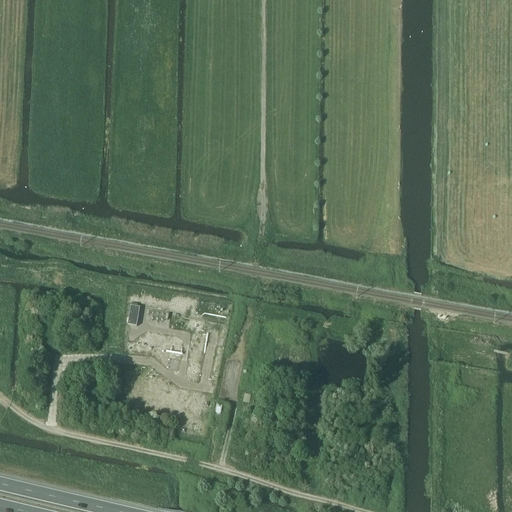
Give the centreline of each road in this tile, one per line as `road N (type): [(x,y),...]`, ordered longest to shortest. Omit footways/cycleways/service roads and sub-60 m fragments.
road 1 (track): [(364,511),(52,430),(0,397)]
road 2 (track): [(254,268),(262,0)]
road 3 (track): [(220,469),(252,277)]
road 4 (track): [(52,430),(55,370),(79,357),(121,359)]
road 5 (trunk): [(118,511),(0,484)]
